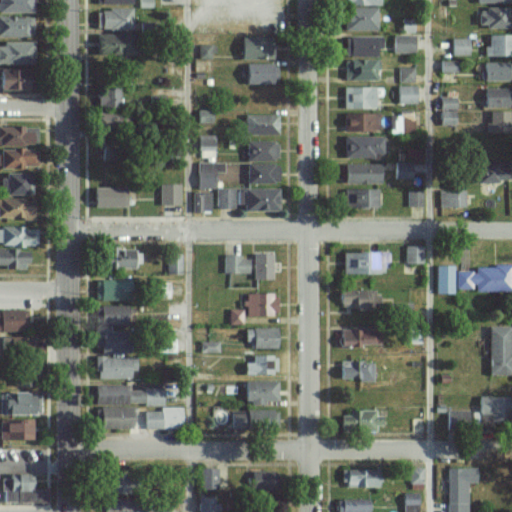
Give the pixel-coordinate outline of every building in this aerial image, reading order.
[(0,0),(0,13),(31,13),(31,0),(0,0)] [(374,30),(375,7),(343,6),(342,30),(374,30)] [(511,27),(511,7),(477,8),(477,27),(511,27)] [(130,30),(130,9),(94,9),(94,30),(130,30)] [(31,17),(0,17),(0,37),(31,37),(31,17)] [(94,54),(125,55),(126,34),(94,34),(94,54)] [(391,52),(413,52),(413,35),(392,34),(391,52)] [(511,35),(485,34),(485,56),(511,56),(511,35)] [(273,37),(239,36),(239,58),(272,59),(273,37)] [(378,36),(343,36),(342,56),(377,56),(378,36)] [(468,38),(450,38),(451,55),(468,55),(468,38)] [(0,64),(31,64),(31,42),(0,42),(0,64)] [(197,57),(211,58),(212,45),(197,45),(197,57)] [(343,80),(376,80),(376,59),(343,59),(343,80)] [(453,60),(439,60),(439,72),(453,72),(453,60)] [(511,80),(511,62),(482,62),(482,80),(511,80)] [(243,83),(275,83),(275,64),(244,63),(243,83)] [(413,81),(413,66),(398,67),(398,82),(413,81)] [(0,91),(28,91),(28,68),(0,68),(0,91)] [(396,103),(415,103),(415,85),(396,86),(396,103)] [(117,87),(94,87),(93,108),(117,108),(117,87)] [(342,108),(373,108),(373,87),(342,87),(342,108)] [(482,106),(509,107),(509,87),(483,87),(482,106)] [(439,108),(454,109),(454,97),(439,96),(439,108)] [(197,122),(212,122),(211,109),(196,109),(197,122)] [(454,110),(439,109),(438,125),(453,125),(454,110)] [(412,135),(412,110),(388,110),(388,135),(412,135)] [(490,111),(490,122),(486,122),(486,132),(511,132),(511,111),(490,111)] [(341,113),(342,130),(375,130),(375,113),(341,113)] [(243,134),(276,134),(276,114),(243,114),(243,134)] [(0,144),(36,144),(36,126),(0,126),(0,144)] [(198,156),(214,157),(214,135),(198,135),(198,156)] [(341,158),(380,158),(380,136),(342,136),(341,158)] [(246,141),(245,160),(276,161),(276,141),(246,141)] [(35,149),(0,149),(0,168),(35,168),(35,149)] [(504,182),(504,178),(510,178),(510,161),(465,161),(465,182),(504,182)] [(223,162),(196,162),(196,188),(215,188),(215,172),(224,171),(223,162)] [(246,183),(275,182),(275,163),(245,164),(246,183)] [(377,164),(341,164),(341,183),(377,183),(377,164)] [(395,166),(394,177),(407,177),(407,164),(401,164),(401,166),(395,166)] [(0,192),(30,194),(31,173),(0,172),(0,192)] [(178,205),(178,184),(158,184),(158,205),(178,205)] [(124,207),(124,187),(91,186),(91,206),(124,207)] [(216,209),(233,208),(233,187),(215,188),(216,209)] [(276,210),(275,188),(238,189),(238,211),(276,210)] [(375,190),(342,190),(342,208),(375,208),(375,190)] [(438,207),(464,207),(464,190),(438,190),(438,207)] [(420,191),(407,191),(407,205),(420,205),(420,191)] [(191,211),(209,211),(210,192),(192,192),(191,211)] [(0,217),(33,219),(33,199),(0,198),(0,217)] [(0,244),(31,244),(31,226),(0,226),(0,244)] [(403,263),(422,263),(422,246),(404,245),(403,263)] [(0,267),(25,268),(25,248),(0,248),(0,267)] [(131,248),(102,248),(102,268),(131,268),(131,248)] [(341,274),(386,274),(386,252),(341,252),(341,274)] [(167,272),(181,271),(180,253),(166,254),(167,272)] [(252,278),(271,279),(271,253),(252,253),(252,278)] [(222,256),(223,273),(247,273),(247,255),(222,256)] [(511,264),(472,264),(472,270),(452,270),(452,265),(434,265),(434,293),(451,293),(451,291),(511,290),(511,264)] [(96,299),(127,300),(127,280),(97,279),(96,299)] [(168,281),(151,282),(151,297),(168,296),(168,281)] [(379,292),(339,290),(338,307),(378,309),(379,292)] [(243,293),(244,316),(275,316),(275,293),(243,293)] [(409,313),(409,303),(387,302),(387,313),(409,313)] [(124,305),(97,305),(97,323),(124,324),(124,305)] [(227,325),(242,325),(242,309),(228,309),(227,325)] [(25,310),(0,310),(0,331),(26,331),(25,310)] [(163,316),(148,316),(148,326),(164,326),(163,316)] [(97,352),(118,352),(118,324),(97,325),(97,352)] [(487,326),(487,375),(510,375),(510,326),(487,326)] [(274,348),(275,328),(244,327),(243,341),(251,341),(251,347),(274,348)] [(338,345),(378,345),(378,329),(338,328),(338,345)] [(0,353),(26,353),(26,337),(0,337),(0,353)] [(155,352),(175,352),(175,338),(154,339),(155,352)] [(217,341),(199,341),(198,352),(217,352),(217,341)] [(251,362),(243,362),(242,374),(275,374),(276,356),(251,355),(251,362)] [(129,377),(128,371),(134,370),(134,356),(93,357),(94,378),(129,377)] [(339,380),(359,379),(358,360),(338,361),(339,380)] [(13,385),(34,386),(35,367),(13,366),(13,385)] [(276,381),(243,380),(242,403),(262,403),(263,401),(275,401),(276,381)] [(142,390),(126,389),(126,385),(93,385),(93,404),(142,404),(142,390)] [(161,406),(162,388),(143,387),(143,405),(161,406)] [(1,414),(39,413),(39,393),(8,393),(8,398),(0,398),(1,414)] [(508,396),(477,396),(477,418),(508,418),(508,396)] [(129,428),(130,407),(95,406),(95,427),(129,428)] [(143,411),(143,428),(181,428),(181,406),(159,407),(159,410),(143,411)] [(275,430),(276,410),(244,409),(244,429),(275,430)] [(374,409),(353,410),(353,415),(338,415),(339,430),(374,429),(374,424),(381,424),(381,415),(374,416),(374,409)] [(466,410),(446,409),(445,424),(465,425),(466,410)] [(422,432),(423,418),(411,418),(411,431),(422,432)] [(31,420),(0,420),(0,429),(0,440),(32,439),(31,420)] [(422,467),(408,467),(408,482),(422,482),(422,467)] [(216,468),(197,468),(198,489),(216,489),(216,468)] [(376,486),(376,469),(340,469),(339,486),(376,486)] [(451,511),(451,470),(463,470),(464,469),(480,469),(480,484),(470,484),(470,511),(451,511)] [(270,471),(250,471),(249,495),(269,495),(270,471)] [(1,502),(44,501),(44,489),(31,489),(31,473),(5,474),(5,480),(0,480),(1,502)] [(104,491),(117,492),(118,474),(105,473),(104,491)] [(416,511),(416,493),(402,493),(401,511),(416,511)] [(218,511),(218,496),(197,496),(197,511),(218,511)] [(366,511),(367,499),(336,499),(335,511),(366,511)] [(156,511),(157,500),(101,501),(101,511),(156,511)]
